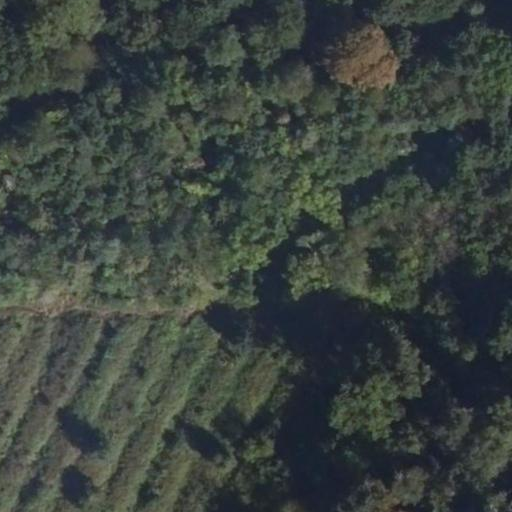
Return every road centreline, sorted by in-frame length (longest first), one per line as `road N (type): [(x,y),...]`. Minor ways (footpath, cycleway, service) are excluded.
road 1 (motorway): [(0,220),(122,222),(511,165)]
road 2 (motorway): [(511,98),(89,156),(0,154)]
